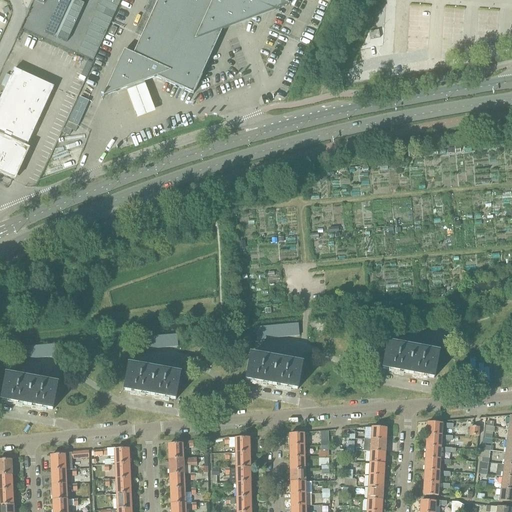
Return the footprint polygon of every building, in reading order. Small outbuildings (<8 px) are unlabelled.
[(67,43),(84,4),(81,3),(82,0),(59,0),(45,32),(67,43)] [(115,13),(117,8),(101,0),(98,6),(115,13)] [(158,0),(133,55),(124,51),(103,98),(156,77),(193,94),(222,31),(289,6),(276,0),(158,0)] [(96,12),(112,19),(115,13),(98,6),(96,12)] [(93,18),(109,25),(112,19),(96,12),(93,18)] [(109,25),(93,18),(90,24),(107,31),(109,25)] [(88,30),(104,37),(107,31),(90,24),(88,30)] [(113,37),(117,29),(112,27),(108,34),(113,37)] [(85,36),(101,43),(104,37),(88,30),(85,36)] [(99,49),(101,43),(85,36),(82,41),(99,49)] [(99,49),(82,41),(80,47),(96,55),(99,49)] [(96,55),(80,47),(77,53),(93,61),(96,55)] [(380,55),(372,55),(371,65),(379,65),(380,55)] [(14,69),(0,99),(0,173),(12,179),(15,181),(29,149),(26,148),(54,87),(14,69)] [(144,85),(126,92),(136,120),(155,113),(144,85)] [(400,372),(408,374),(413,349),(387,344),(382,369),(393,371),(392,373),(399,374),(400,372)] [(413,349),(408,374),(417,375),(416,378),(423,379),(423,376),(434,378),(439,354),(413,349)] [(263,383),(272,385),(276,361),(250,356),(246,380),(256,382),(256,385),(263,386),(263,383)] [(276,361),(272,385),(280,386),(280,389),(286,390),(287,388),(298,390),(302,365),(276,361)] [(141,394),(150,395),(154,371),(128,366),(124,391),(135,393),(134,395),(141,396),(141,394)] [(154,371),(150,395),(159,397),(158,399),(165,400),(165,398),(176,400),(180,376),(154,371)] [(18,404),(27,405),(32,381),(6,376),(1,401),(12,402),(11,405),(18,406),(18,404)] [(32,381),(27,405),(36,407),(35,409),(42,411),(42,408),(53,410),(58,386),(32,381)] [(427,423),(427,436),(442,436),(442,424),(428,423),(427,423)] [(470,426),(470,427),(470,434),(478,435),(478,426),(470,426)] [(372,428),(371,440),(386,441),(387,429),(386,429),(372,428)] [(328,431),(321,432),(321,446),(329,446),(328,431)] [(304,434),(289,435),(289,447),(304,447),(304,434)] [(427,436),(426,448),(441,448),(442,436),(427,436)] [(236,439),(235,439),(236,445),(236,454),(250,454),(249,438),(236,439)] [(364,440),(363,452),(370,452),(385,453),(386,441),(371,440),(364,440)] [(182,444),(168,445),(169,460),(183,460),(182,444)] [(319,459),(329,458),(329,446),(321,446),(321,451),(318,451),(319,459)] [(304,447),(289,447),(290,459),(305,459),(304,447)] [(426,448),(425,459),(440,460),(441,448),(426,448)] [(115,449),(104,450),(104,456),(108,456),(115,455),(115,465),(129,465),(129,449),(115,450),(115,449)] [(490,451),(483,450),(481,450),(480,462),(482,462),(481,463),(489,464),(490,451)] [(346,451),(346,462),(350,463),(351,456),(354,456),(354,451),(346,451)] [(64,455),(51,456),(52,471),(66,471),(72,470),(72,459),(89,458),(89,452),(88,452),(86,452),(64,454),(64,455)] [(370,452),(370,464),(385,465),(385,453),(370,452)] [(250,454),(236,454),(236,469),(250,469),(250,454)] [(321,467),(321,470),(329,470),(329,458),(319,459),(319,467),(321,467)] [(183,460),(169,460),(170,475),(184,475),(184,466),(197,465),(197,459),(183,460)] [(305,459),(290,459),(290,471),(305,471),(305,459)] [(425,459),(424,471),(439,472),(440,460),(425,459)] [(0,476),(12,476),(11,461),(0,461),(0,476)] [(370,464),(369,476),(384,477),(385,465),(370,464)] [(129,465),(115,465),(116,480),(130,480),(129,465)] [(498,465),(496,476),(502,477),(511,478),(511,466),(504,465),(498,465)] [(250,469),(236,469),(236,484),(250,484),(250,469)] [(329,481),(329,470),(321,470),(321,474),(319,474),(319,482),(329,481)] [(66,471),(52,471),(52,486),(66,486),(66,471)] [(305,471),(290,471),(290,483),(305,483),(305,471)] [(424,471),(424,483),(439,484),(439,472),(424,471)] [(184,475),(170,475),(171,490),(185,490),(184,475)] [(353,475),(345,475),(344,487),(352,487),(356,487),(356,480),(354,479),(352,479),(353,475)] [(12,476),(0,476),(0,491),(13,491),(12,476)] [(369,476),(368,488),(383,489),(384,477),(369,476)] [(511,478),(502,477),(501,489),(511,490),(511,478)] [(130,480),(116,480),(117,495),(131,495),(130,480)] [(305,483),(290,483),(291,495),(306,495),(305,483)] [(424,483),(423,496),(438,497),(439,484),(424,483)] [(250,484),(236,484),(237,499),(251,499),(250,484)] [(66,486),(52,486),(53,501),(67,501),(66,486)] [(368,488),(367,500),(382,501),(383,489),(368,488)] [(511,490),(501,489),(499,502),(511,503),(511,490)] [(185,490),(171,490),(171,505),(185,505),(185,490)] [(13,491),(0,491),(0,506),(13,506),(13,491)] [(131,495),(117,495),(117,510),(131,510),(131,495)] [(306,495),(291,495),(291,507),(306,507),(306,495)] [(237,499),(226,499),(226,505),(237,505),(237,511),(251,511),(251,499),(237,499)] [(67,501),(53,501),(53,511),(67,511),(67,507),(78,506),(78,500),(67,501)] [(367,500),(367,511),(366,511),(381,511),(382,501),(367,500)] [(421,501),(420,511),(435,511),(435,507),(440,507),(440,506),(446,506),(446,502),(435,502),(421,501)] [(463,511),(463,506),(458,503),(452,502),(451,511),(463,511)]
